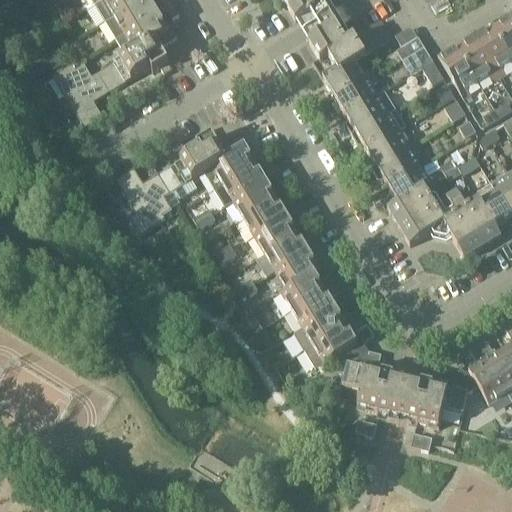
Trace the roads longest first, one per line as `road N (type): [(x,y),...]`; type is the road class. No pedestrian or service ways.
road 1 (residential): [(416,332),(250,70)]
road 2 (residential): [(411,0),(437,44),(511,0)]
road 3 (residential): [(134,143),(250,70)]
